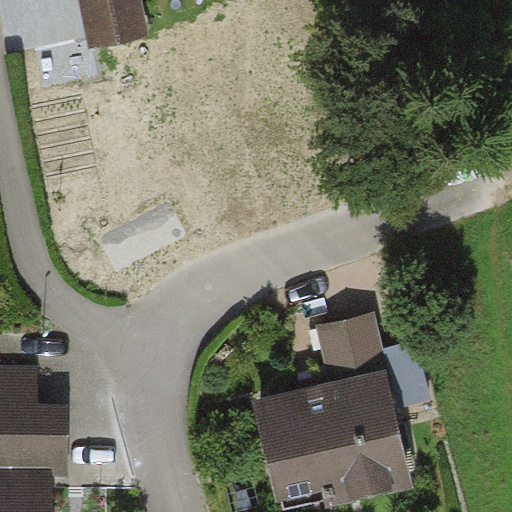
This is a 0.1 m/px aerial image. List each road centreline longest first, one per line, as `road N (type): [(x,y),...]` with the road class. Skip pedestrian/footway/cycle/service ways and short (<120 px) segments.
road 1 (residential): [(155,358),(191,299),(221,278),(492,180)]
road 2 (residential): [(155,358),(68,318),(30,256),(0,109)]
road 3 (residential): [(178,511),(157,435),(155,358)]
